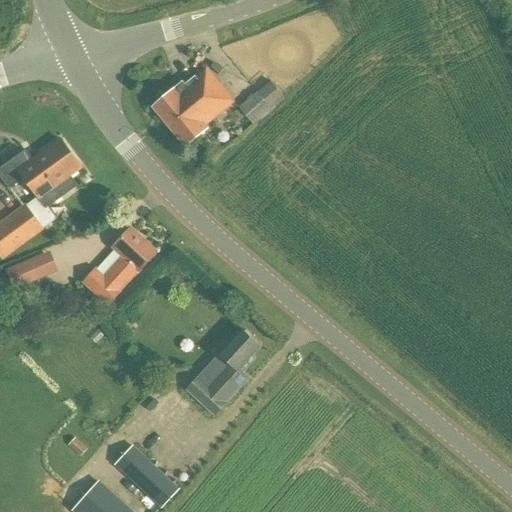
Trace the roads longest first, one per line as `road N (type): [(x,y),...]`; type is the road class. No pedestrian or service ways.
road 1 (secondary): [(511,487),(163,188),(68,56)]
road 2 (tertiary): [(68,56),(272,0)]
